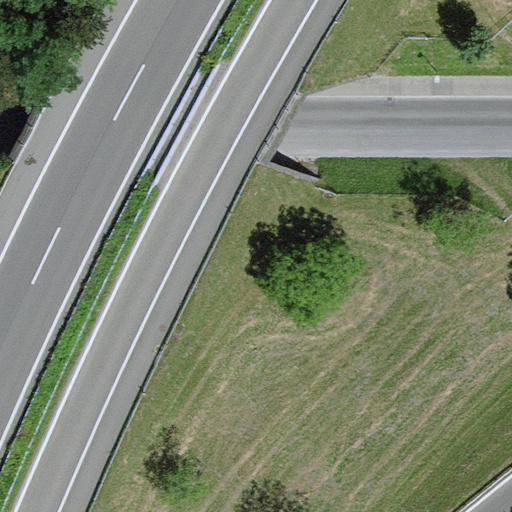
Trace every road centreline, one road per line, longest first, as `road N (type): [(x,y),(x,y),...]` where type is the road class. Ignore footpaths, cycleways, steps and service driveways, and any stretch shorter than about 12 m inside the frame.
road 1 (trunk): [(38,511),(186,194),(295,0)]
road 2 (unclassified): [(0,128),(511,129)]
road 3 (motorway): [(179,0),(0,354)]
